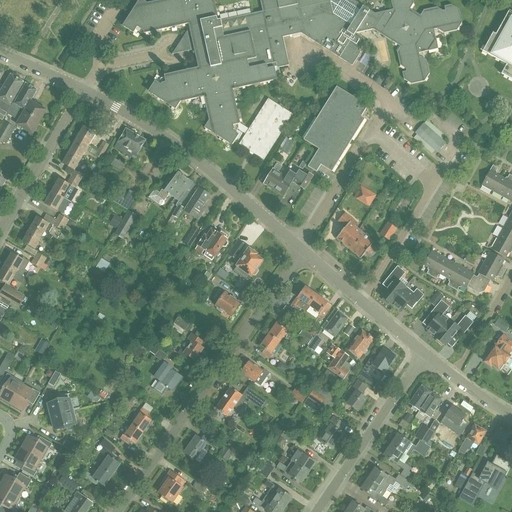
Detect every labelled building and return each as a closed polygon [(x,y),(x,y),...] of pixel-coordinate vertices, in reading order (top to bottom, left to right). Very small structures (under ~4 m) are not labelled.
[(239,144),(264,160),(293,114),(269,99),(249,129),(240,124),(233,90),(277,80),(275,69),(275,68),(263,11),(219,21),(214,0),(162,0),(148,3),(142,0),(139,0),(123,26),(134,33),(137,27),(143,31),(144,34),(189,24),(198,68),(164,75),(166,82),(162,83),(161,85),(155,81),(148,92),(175,110),(180,102),(204,97),(209,121),(204,128),(232,146),(239,134),(233,131),(234,129),(246,134),(239,144)] [(260,0),(263,11),(275,68),(289,65),(283,37),(301,33),(352,66),(361,52),(359,47),(364,39),(355,33),(373,29),(400,47),(397,52),(400,65),(406,69),(406,71),(402,72),(404,79),(411,84),(424,81),(429,74),(426,60),(421,57),(420,57),(419,53),(428,51),(438,49),(436,39),(434,30),(438,29),(438,30),(444,33),(457,30),(462,23),(459,10),(451,5),(444,6),(445,10),(443,11),(437,7),(423,10),(420,15),(410,9),(413,4),(412,0),(260,0)] [(502,74),(511,79),(511,11),(509,10),(496,34),(493,33),(483,51),(507,64),(502,74)] [(0,119),(2,121),(7,114),(13,103),(12,102),(23,82),(10,74),(0,92),(0,100),(1,100),(0,101),(0,119)] [(17,124),(33,134),(46,111),(31,102),(37,90),(26,83),(14,103),(13,103),(7,114),(14,118),(20,108),(25,110),(17,124)] [(337,87),(315,122),(349,143),(365,119),(361,117),(368,106),(337,87)] [(0,126),(0,140),(6,144),(15,128),(3,121),(0,126)] [(308,167),(316,172),(321,165),(331,172),(349,143),(315,122),(304,140),(319,149),(308,167)] [(435,151),(437,153),(447,142),(424,123),(415,133),(416,134),(435,151)] [(78,137),(90,144),(96,134),(84,126),(78,137)] [(115,148),(135,159),(146,140),(126,129),(115,148)] [(70,151),(82,158),(90,144),(78,137),(70,151)] [(282,151),(286,154),(294,142),(289,139),(286,143),(287,143),(282,151)] [(103,142),(99,150),(102,152),(105,153),(110,146),(103,142)] [(6,160),(0,156),(0,168),(10,174),(21,155),(12,150),(6,160)] [(102,152),(99,150),(95,156),(101,160),(105,153),(102,152)] [(69,178),(79,184),(84,175),(75,170),(82,158),(70,151),(62,163),(74,170),(69,178)] [(110,166),(121,172),(125,165),(115,159),(110,166)] [(264,183),(274,190),(283,175),(278,173),(282,167),(277,163),(273,169),(264,183)] [(90,170),(95,173),(98,168),(93,165),(90,170)] [(481,185),(492,191),(500,176),(495,173),(498,168),(493,165),(481,185)] [(283,175),(274,190),(284,196),(293,182),(297,184),(304,189),(313,176),(305,171),(303,174),(300,171),(297,175),(287,169),(283,176),(283,175)] [(174,198),(188,179),(184,176),(184,174),(180,172),(179,172),(176,170),(157,196),(164,201),(169,194),(174,198)] [(492,191),(503,197),(511,180),(511,176),(509,174),(506,179),(500,176),(492,191)] [(52,191),(69,201),(75,190),(76,190),(79,184),(69,178),(67,184),(59,179),(52,191)] [(168,223),(173,226),(178,219),(185,209),(180,206),(181,203),(196,185),(188,179),(174,198),(178,201),(177,204),(176,206),(177,207),(172,215),(168,223)] [(511,180),(503,197),(511,201),(511,180)] [(184,211),(198,220),(205,209),(202,207),(210,195),(199,188),(184,211)] [(113,201),(127,210),(137,195),(129,190),(124,198),(117,194),(113,201)] [(57,211),(63,214),(70,202),(69,201),(52,191),(45,204),(57,211)] [(78,192),(72,202),(75,205),(82,195),(78,192)] [(359,192),(358,201),(370,203),(372,194),(359,192)] [(114,234),(123,240),(137,216),(128,211),(114,234)] [(336,238),(360,258),(366,252),(369,254),(376,246),(373,243),(374,242),(355,227),(358,223),(345,213),(337,222),(345,228),(336,238)] [(59,214),(56,219),(66,226),(67,224),(69,220),(63,216),(59,214)] [(122,218),(115,214),(110,223),(117,227),(122,218)] [(37,217),(30,229),(42,237),(50,241),(53,236),(48,234),(53,227),(49,225),(49,224),(37,217)] [(503,228),(511,232),(511,218),(509,217),(503,228)] [(379,235),(389,241),(397,229),(387,222),(379,235)] [(183,243),(191,248),(201,231),(194,227),(183,243)] [(497,239),(511,246),(511,232),(503,228),(497,239)] [(30,229),(23,242),(28,245),(35,249),(42,237),(30,229)] [(202,254),(212,261),(214,257),(215,257),(222,247),(226,247),(228,244),(226,240),(227,239),(226,239),(229,235),(221,230),(219,234),(212,229),(207,236),(205,235),(198,246),(197,246),(195,250),(202,254)] [(228,253),(235,259),(245,245),(238,239),(228,253)] [(491,249),(506,257),(509,251),(511,253),(511,246),(497,239),(491,249)] [(184,260),(185,257),(188,251),(183,248),(177,256),(184,260)] [(234,271),(248,281),(251,276),(252,275),(255,275),(258,271),(257,268),(262,260),(256,255),(257,254),(249,249),(237,266),(234,271)] [(426,274),(431,276),(441,256),(431,251),(423,265),(429,268),(426,274)] [(484,262),(504,273),(507,268),(501,265),(505,259),(490,251),(484,262)] [(37,252),(34,258),(48,266),(49,267),(52,261),(37,252)] [(17,272),(25,277),(29,271),(25,269),(30,261),(25,258),(23,261),(11,253),(4,265),(17,272)] [(445,277),(453,262),(441,256),(431,276),(436,279),(439,274),(445,277)] [(31,263),(45,271),(48,266),(34,258),(31,263)] [(104,271),(112,268),(109,262),(101,265),(104,271)] [(463,268),(453,262),(445,277),(450,280),(447,285),(452,288),(463,268)] [(490,280),(492,281),(495,275),(501,278),(504,273),(484,262),(478,273),(479,274),(490,280)] [(25,278),(25,277),(17,272),(4,265),(0,272),(0,280),(6,283),(2,291),(11,296),(22,302),(25,303),(28,298),(25,297),(25,296),(17,291),(18,290),(9,285),(13,279),(22,284),(25,278)] [(383,298),(382,299),(388,304),(389,303),(391,305),(392,304),(405,287),(399,281),(406,273),(398,266),(384,282),(390,287),(381,296),(383,298)] [(466,289),(467,287),(474,275),(474,274),(463,268),(452,288),(457,291),(460,285),(466,289)] [(208,282),(214,274),(208,270),(202,279),(208,282)] [(467,287),(478,293),(484,292),(490,280),(479,274),(477,277),(476,276),(476,277),(474,275),(467,287)] [(202,292),(208,296),(215,286),(209,282),(202,292)] [(302,301),(309,306),(316,295),(305,286),(297,297),(291,305),(295,308),(300,302),(301,302),(302,301)] [(405,287),(392,304),(401,311),(409,303),(414,307),(424,295),(417,289),(414,293),(406,286),(405,287)] [(224,311),(231,316),(240,304),(225,293),(220,290),(219,290),(214,298),(219,301),(216,305),(217,310),(220,312),(224,311)] [(0,314),(3,316),(10,303),(18,308),(22,302),(11,296),(2,291),(0,295),(0,314)] [(444,296),(438,291),(429,302),(435,306),(444,296)] [(315,312),(323,318),(329,310),(325,307),(327,303),(316,295),(309,306),(315,311),(315,312)] [(427,332),(433,337),(434,335),(436,337),(435,337),(435,338),(450,321),(449,320),(449,321),(442,316),(449,307),(441,300),(429,315),(434,320),(427,329),(429,330),(427,332)] [(285,316),(295,324),(300,316),(293,311),(289,308),(285,306),(281,313),(285,316)] [(330,337),(332,335),(335,337),(348,319),(338,311),(329,323),(326,320),(321,327),(327,332),(326,334),(330,337)] [(475,321),(479,317),(473,311),(469,315),(475,321)] [(457,326),(450,321),(435,338),(437,339),(436,340),(442,345),(443,344),(445,346),(453,336),(458,340),(473,323),(465,316),(457,326)] [(174,324),(180,328),(184,320),(179,317),(174,324)] [(270,332),(281,340),(284,335),(286,336),(292,328),(280,319),(277,323),(270,332)] [(189,323),(184,320),(180,328),(184,331),(189,323)] [(492,365),(498,369),(503,362),(504,363),(510,356),(508,355),(511,349),(511,331),(496,320),(489,333),(499,340),(495,346),(494,345),(483,361),(491,366),(492,365)] [(316,334),(318,331),(313,328),(309,333),(315,336),(316,334)] [(308,345),(310,343),(313,338),(303,330),(297,338),(308,345)] [(345,350),(357,359),(358,357),(359,358),(363,353),(365,353),(367,351),(367,349),(374,340),(373,339),(373,337),(369,334),(368,335),(362,330),(345,350)] [(0,338),(0,339),(11,344),(13,340),(0,332),(0,338)] [(262,353),(270,359),(273,354),(272,353),(281,340),(270,332),(260,345),(265,349),(262,353)] [(175,356),(188,365),(192,359),(195,361),(203,348),(201,346),(204,342),(192,333),(187,339),(191,342),(184,352),(180,349),(178,353),(175,356)] [(310,343),(315,347),(321,338),(316,334),(315,336),(313,338),(310,343)] [(326,353),(334,358),(340,350),(332,344),(326,353)] [(154,356),(163,362),(168,355),(159,349),(159,350),(154,346),(152,349),(157,352),(154,356)] [(371,365),(379,370),(384,363),(389,367),(396,356),(383,348),(376,358),(371,365)] [(178,353),(172,349),(168,354),(174,358),(175,356),(178,353)] [(327,368),(343,380),(352,367),(346,362),(349,356),(340,350),(334,358),(327,368)] [(14,358),(21,362),(25,355),(18,351),(14,358)] [(153,390),(162,397),(168,388),(173,391),(182,377),(172,370),(173,368),(165,362),(154,377),(159,381),(153,390)] [(249,362),(241,372),(255,382),(260,386),(267,377),(270,373),(264,369),(262,371),(249,362)] [(275,369),(285,375),(290,369),(280,362),(275,369)] [(322,377),(334,386),(339,378),(327,370),(322,377)] [(378,382),(361,370),(358,375),(375,387),(378,382)] [(48,383),(54,386),(61,374),(55,371),(48,383)] [(3,401),(11,406),(22,386),(24,384),(7,374),(0,386),(6,389),(1,398),(4,400),(3,401)] [(347,403),(358,411),(366,399),(361,395),(368,386),(357,379),(346,395),(351,398),(347,403)] [(22,386),(11,406),(19,411),(20,409),(23,411),(28,402),(33,405),(40,393),(24,384),(22,386)] [(303,404),(315,412),(329,393),(317,384),(303,404)] [(290,395),(302,404),(310,393),(297,385),(290,395)] [(409,403),(420,411),(432,393),(422,385),(409,403)] [(216,408),(227,417),(234,407),(240,412),(244,402),(239,400),(242,395),(231,387),(216,408)] [(267,402),(253,391),(247,387),(243,393),(256,402),(264,406),(267,402)] [(432,393),(420,411),(415,417),(422,422),(427,415),(430,418),(442,400),(432,393)] [(47,409),(49,417),(74,411),(71,399),(69,399),(68,395),(70,394),(57,397),(57,398),(59,397),(60,401),(48,404),(49,408),(47,409)] [(450,428),(455,432),(458,431),(460,429),(460,426),(466,416),(452,406),(445,416),(445,415),(441,421),(438,426),(442,429),(445,424),(450,428)] [(133,424),(143,432),(152,420),(148,418),(150,413),(142,408),(139,412),(141,413),(133,424)] [(74,411),(49,417),(52,426),(54,426),(55,430),(66,427),(67,431),(65,432),(66,432),(79,429),(78,428),(76,429),(75,424),(78,424),(74,411)] [(408,413),(403,420),(410,424),(414,418),(408,413)] [(286,426),(290,420),(285,415),(280,421),(286,426)] [(320,440),(332,449),(343,433),(341,432),(345,424),(333,416),(328,424),(330,426),(320,440)] [(120,438),(128,444),(131,440),(135,443),(143,432),(133,424),(125,435),(123,434),(120,438)] [(413,437),(421,441),(429,429),(422,424),(413,437)] [(474,425),(459,451),(464,454),(467,448),(468,449),(473,442),(478,445),(485,431),(484,430),(484,429),(482,427),(480,428),(474,425)] [(104,434),(110,439),(114,434),(107,429),(104,434)] [(427,445),(430,441),(435,432),(429,429),(421,441),(427,445)] [(281,436),(291,443),(295,438),(284,431),(281,436)] [(391,444),(409,457),(413,450),(420,455),(424,457),(426,454),(430,447),(427,445),(421,441),(417,447),(416,446),(415,446),(410,443),(411,443),(398,434),(391,444)] [(184,452),(195,460),(207,443),(196,435),(184,452)] [(25,440),(21,447),(41,459),(43,460),(52,444),(41,437),(38,442),(29,437),(27,441),(25,440)] [(280,437),(276,444),(281,447),(285,440),(280,437)] [(101,467),(112,475),(120,464),(115,460),(117,457),(112,453),(116,448),(105,438),(99,444),(103,448),(100,452),(105,455),(102,459),(105,461),(101,467)] [(63,446),(75,452),(78,447),(66,441),(63,446)] [(235,444),(230,441),(227,445),(232,449),(235,444)] [(404,469),(408,472),(411,468),(405,463),(409,457),(391,444),(383,455),(396,464),(401,467),(404,469)] [(295,454),(292,460),(309,472),(316,462),(303,453),(304,452),(294,445),(290,449),(295,454)] [(218,454),(228,462),(234,452),(224,446),(218,454)] [(41,459),(21,447),(16,455),(18,456),(16,460),(25,465),(22,470),(33,477),(37,472),(35,470),(41,459)] [(492,464),(497,456),(496,455),(489,467),(485,465),(478,478),(475,476),(473,479),(471,478),(473,473),(472,473),(459,499),(472,506),(484,483),(497,490),(504,477),(507,478),(511,467),(511,463),(507,461),(502,470),(492,464)] [(260,466),(271,473),(274,467),(263,460),(260,466)] [(309,472),(292,460),(284,471),(289,474),(288,475),(301,483),(309,472)] [(256,471),(267,478),(271,473),(260,466),(256,471)] [(98,482),(104,486),(112,475),(101,467),(94,476),(89,473),(86,471),(82,478),(96,486),(98,482)] [(368,478),(386,490),(390,485),(393,486),(395,482),(406,489),(407,487),(415,492),(418,488),(410,482),(399,474),(395,479),(389,475),(388,476),(375,467),(368,478)] [(463,490),(470,477),(469,476),(472,470),(467,467),(463,473),(461,472),(455,485),(463,490)] [(159,493),(172,502),(183,488),(181,486),(185,481),(170,471),(160,486),(163,488),(159,493)] [(4,480),(3,479),(0,483),(0,487),(18,498),(25,487),(27,488),(32,480),(20,473),(15,481),(6,476),(4,480)] [(59,482),(74,493),(79,486),(64,474),(59,482)] [(378,501),(386,506),(388,501),(383,497),(387,491),(386,490),(368,478),(361,489),(374,497),(378,500),(378,501)] [(193,487),(203,494),(208,488),(197,480),(193,487)] [(266,495),(285,508),(292,497),(279,488),(279,489),(273,485),(274,485),(267,480),(264,485),(270,489),(266,495)] [(49,481),(46,487),(51,490),(54,484),(49,481)] [(13,511),(20,499),(18,498),(0,487),(0,502),(2,504),(0,507),(0,511),(13,511)] [(78,491),(74,496),(77,498),(75,501),(74,500),(65,511),(86,511),(93,503),(92,502),(96,497),(84,489),(81,493),(78,491)] [(422,498),(427,502),(431,497),(425,493),(422,498)] [(246,506),(247,507),(250,501),(240,494),(236,500),(246,506)] [(252,502),(267,511),(282,511),(285,508),(266,495),(262,501),(256,497),(252,502)] [(345,511),(374,511),(366,506),(364,509),(352,501),(345,511)]
